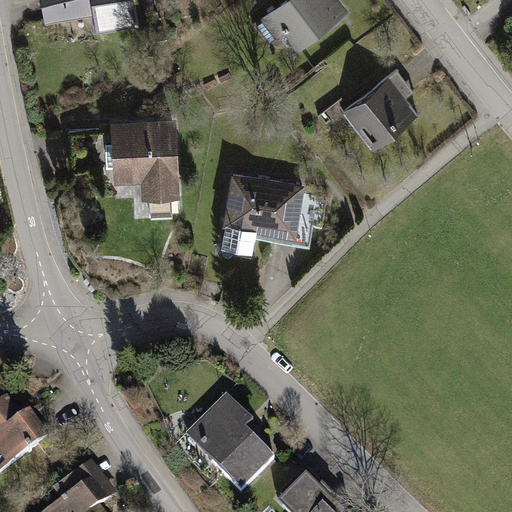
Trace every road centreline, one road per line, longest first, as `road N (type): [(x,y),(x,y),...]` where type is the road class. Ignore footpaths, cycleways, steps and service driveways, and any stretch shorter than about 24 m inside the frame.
road 1 (residential): [(401,511),(211,315),(60,333)]
road 2 (residential): [(0,33),(60,333)]
road 3 (residential): [(60,333),(176,511)]
road 4 (residential): [(511,110),(429,0)]
